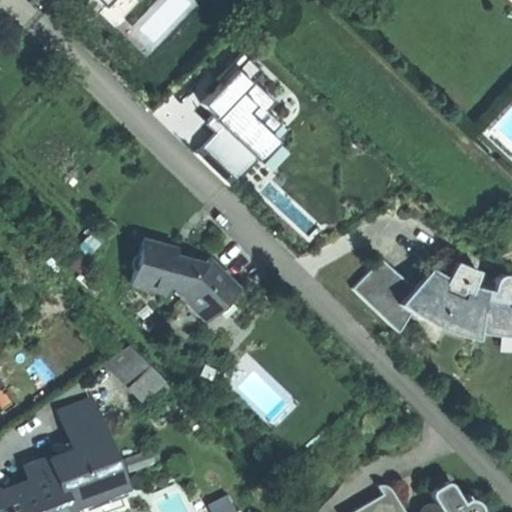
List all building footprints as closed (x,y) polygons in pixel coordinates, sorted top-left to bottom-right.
[(260,69),(245,55),(197,106),(210,118),(203,125),(213,134),(198,150),(236,186),(280,140),(272,133),(281,123),(264,107),(272,100),(250,79),(260,69)] [(204,320),(235,288),(206,258),(201,263),(183,259),(182,264),(176,262),(170,261),(174,248),(140,239),(128,283),(162,292),(164,283),(176,287),(174,289),(204,320)] [(511,282),(511,279),(507,275),(503,274),(500,274),(497,275),(495,277),(493,280),(483,278),(474,277),(476,270),(453,261),(450,268),(437,260),(425,272),(431,276),(419,291),(400,277),(380,258),(350,289),(390,327),(403,309),(425,322),(431,310),(450,318),(447,323),(475,331),(476,326),(499,328),(500,323),(511,322),(511,282)] [(128,345),(103,361),(141,401),(163,380),(128,345)] [(119,477),(90,399),(59,411),(73,448),(49,458),(36,463),(24,468),(28,479),(0,490),(0,511),(69,511),(68,508),(69,508),(66,502),(102,489),(100,484),(118,477),(119,477)] [(122,488),(118,477),(100,484),(102,489),(66,502),(69,508),(122,488)] [(479,511),(479,507),(478,504),(476,502),(474,500),(472,499),(469,498),(467,499),(460,501),(451,485),(449,482),(447,482),(445,481),(443,482),(432,489),(430,490),(429,493),(430,495),(437,509),(435,510),(433,509),(431,507),(429,506),(426,506),(423,507),(421,509),(420,511),(419,511),(402,511),(389,489),(385,486),(383,485),(380,485),(377,486),(382,494),(350,511),(479,511)]
